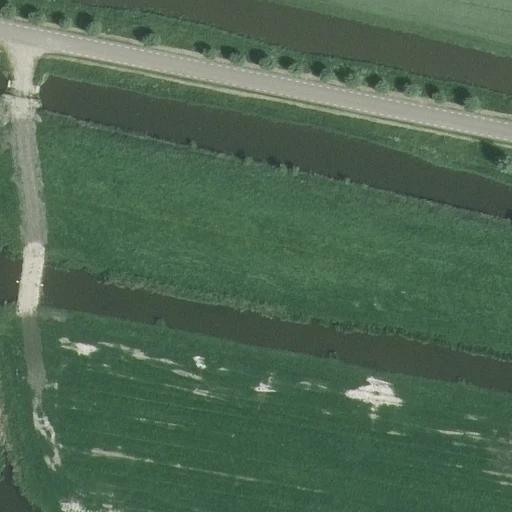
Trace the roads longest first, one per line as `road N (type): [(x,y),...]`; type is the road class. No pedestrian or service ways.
road 1 (tertiary): [(0,30),(511,133)]
road 2 (track): [(24,317),(35,250),(26,35)]
